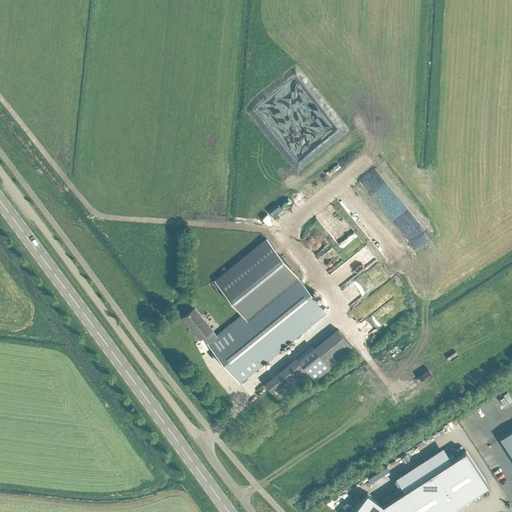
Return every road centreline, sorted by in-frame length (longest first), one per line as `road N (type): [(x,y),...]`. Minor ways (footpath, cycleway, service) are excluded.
road 1 (track): [(251,511),(0,170)]
road 2 (primary): [(229,511),(0,200)]
